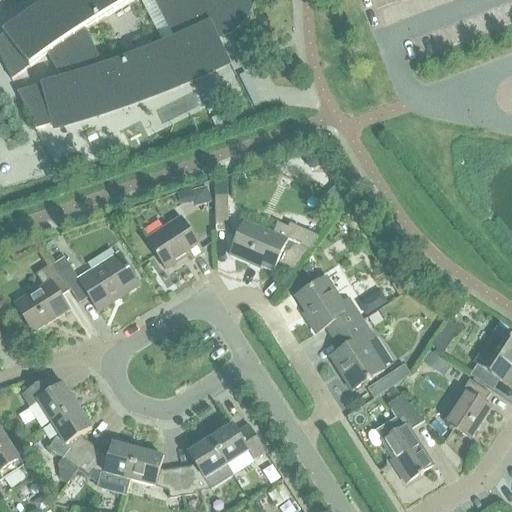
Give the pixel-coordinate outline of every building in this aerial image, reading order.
[(62,80),(54,82),(41,86),(41,87),(17,93),(35,131),(52,127),(68,123),(78,120),(102,113),(115,108),(131,103),(153,95),(168,89),(178,85),(199,76),(220,66),(229,62),(218,40),(228,35),(247,20),(253,0),(54,0),(42,8),(15,27),(4,35),(5,36),(0,39),(0,56),(12,81),(29,69),(30,70),(48,57),(62,80)] [(212,91),(236,81),(231,69),(207,79),(212,91)] [(228,197),(215,198),(215,210),(215,233),(228,233),(228,209),(228,197)] [(192,262),(204,254),(182,220),(147,243),(165,271),(188,256),(192,262)] [(294,271),(319,238),(290,225),(288,229),(277,224),(273,235),(243,223),(229,257),(249,266),(250,263),(274,274),(278,264),(294,271)] [(73,272),(62,278),(71,292),(79,306),(89,299),(98,313),(138,287),(119,256),(79,282),(73,272)] [(71,292),(62,278),(53,265),(36,276),(43,288),(15,305),(33,334),(69,312),(60,298),(71,292)] [(326,329),(334,340),(362,322),(348,301),(342,305),(326,280),(296,299),(310,320),(307,322),(316,336),(326,329)] [(362,322),(334,340),(341,352),(331,359),(352,392),(384,372),(367,344),(374,340),(362,322)] [(511,372),(511,373),(511,372),(511,339),(499,331),(475,366),(510,388),(511,384),(511,372)] [(428,360),(449,377),(456,367),(435,351),(428,360)] [(38,403),(52,425),(78,408),(64,386),(56,391),(49,379),(23,396),(30,408),(38,403)] [(444,424),(471,441),(491,410),(484,405),(491,395),(470,382),(463,392),(465,393),(444,424)] [(381,443),(407,484),(434,467),(411,432),(425,423),(401,398),(388,406),(403,430),(381,443)] [(362,404),(347,416),(360,431),(374,419),(362,404)] [(49,450),(78,471),(94,448),(84,441),(81,437),(92,430),(78,408),(52,425),(59,436),(49,450)] [(232,427),(210,441),(227,467),(249,454),(253,461),(265,453),(249,427),(237,434),(232,427)] [(0,504),(1,505),(9,500),(0,486),(0,483),(24,468),(2,434),(0,435),(0,504)] [(227,467),(210,441),(188,455),(211,491),(234,477),(227,467)] [(105,476),(130,482),(138,452),(113,445),(105,476)] [(94,448),(78,471),(89,479),(105,456),(94,448)] [(138,452),(130,482),(155,489),(163,459),(138,452)] [(191,468),(178,470),(182,498),(195,496),(191,468)] [(182,498),(178,470),(165,472),(169,500),(182,498)]
